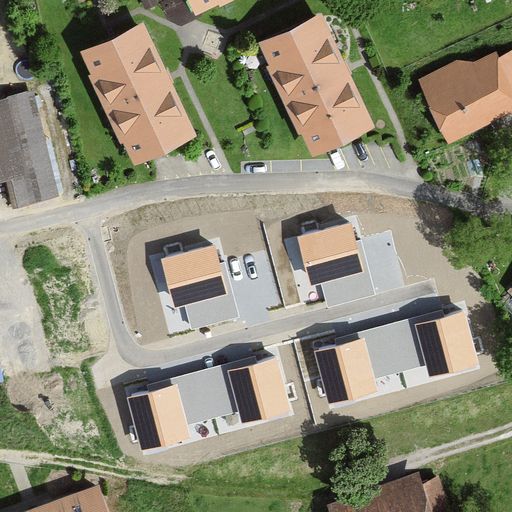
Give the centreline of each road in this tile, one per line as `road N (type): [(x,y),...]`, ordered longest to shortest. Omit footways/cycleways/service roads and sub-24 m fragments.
road 1 (track): [(511,427),(361,485),(154,477),(0,456)]
road 2 (residential): [(0,231),(195,184),(367,184),(511,211)]
